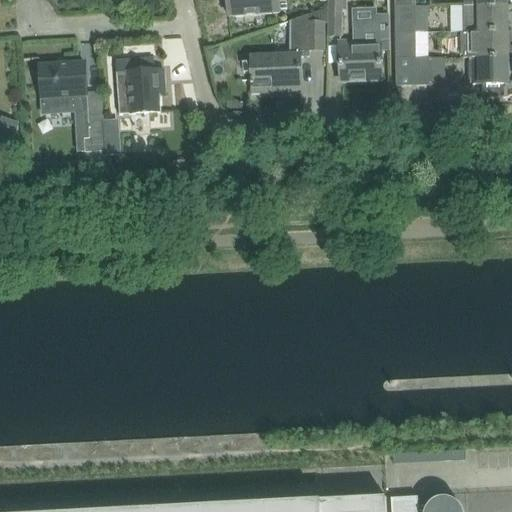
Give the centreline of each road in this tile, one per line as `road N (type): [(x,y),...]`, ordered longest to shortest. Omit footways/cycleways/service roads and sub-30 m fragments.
road 1 (residential): [(511,113),(231,131),(217,126),(185,22)]
road 2 (residential): [(185,22),(6,20)]
